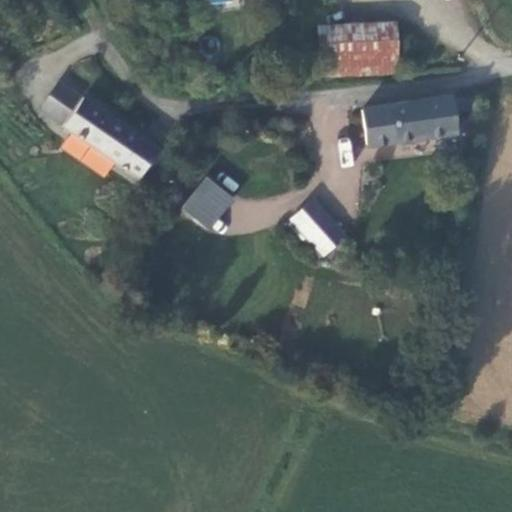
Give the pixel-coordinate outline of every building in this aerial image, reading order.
[(326,74),(398,70),(396,20),(323,26),(326,74)] [(158,148),(133,131),(60,82),(42,112),(137,179),(158,148)] [(457,135),(453,99),(377,110),(363,112),(367,147),(457,135)] [(179,210),(209,231),(235,196),(205,175),(179,210)] [(312,199),(290,219),(322,256),(344,236),(312,199)]
